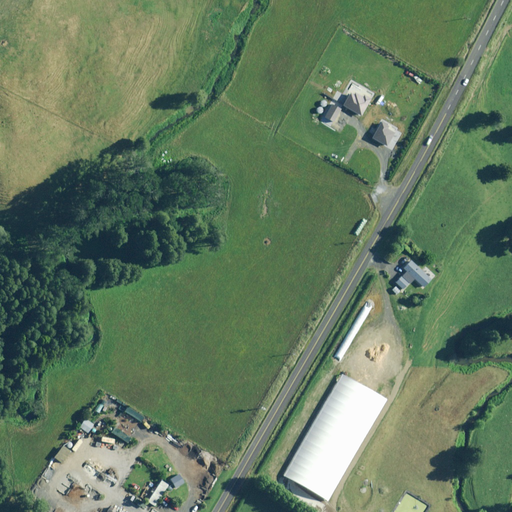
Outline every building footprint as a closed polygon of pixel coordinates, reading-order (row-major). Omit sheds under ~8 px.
[(413,279),(423,288),(431,280),(411,260),(403,269),(405,271),(413,279)] [(413,279),(405,271),(395,282),(403,290),(413,279)] [(386,399),(341,374),(284,476),(329,501),(386,399)] [(99,414),(102,410),(105,411),(107,407),(104,405),(107,401),(102,398),(94,410),(99,414)] [(118,409),(123,411),(122,412),(141,424),(144,419),(125,407),(125,408),(120,405),(118,409)] [(122,431),(113,426),(110,432),(128,443),(130,438),(121,432),(122,431)] [(71,452),(62,446),(54,458),(62,464),(71,452)] [(219,477),(214,473),(207,482),(212,486),(219,477)] [(75,482),(74,483),(85,490),(89,483),(79,476),(75,482)] [(74,483),(75,482),(66,477),(62,483),(71,489),(74,483)] [(371,481),(364,479),(359,491),(367,494),(371,481)] [(167,485),(161,481),(148,502),(154,506),(167,485)] [(71,489),(62,483),(58,490),(66,495),(71,489)] [(147,503),(138,497),(135,502),(144,508),(147,503)]
